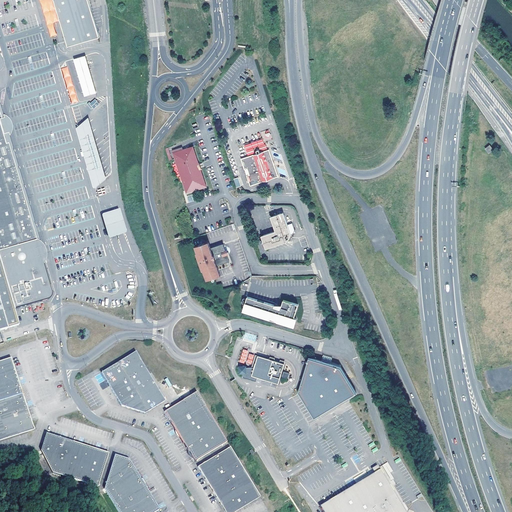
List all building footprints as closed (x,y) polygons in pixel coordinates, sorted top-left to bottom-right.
[(27,0),(7,0),(0,2),(0,16),(30,8),(27,0)] [(52,0),(65,45),(97,36),(86,0),(52,0)] [(32,15),(1,23),(5,36),(36,27),(32,15)] [(38,34),(8,42),(11,55),(42,47),(38,34)] [(43,53),(12,62),(16,75),(46,66),(43,53)] [(86,56),(73,59),(83,97),(95,94),(86,56)] [(68,66),(61,68),(71,104),(78,102),(68,66)] [(50,72),(16,82),(19,94),(54,85),(50,72)] [(56,91),(21,101),(25,114),(59,104),(56,91)] [(95,99),(87,104),(92,110),(99,104),(95,99)] [(57,112),(25,121),(29,134),(61,124),(57,112)] [(1,118),(0,113),(0,122),(3,124),(6,132),(10,134),(7,138),(9,144),(7,151),(9,154),(27,217),(31,220),(34,230),(33,236),(37,239),(40,233),(35,218),(32,216),(29,213),(11,152),(13,149),(14,146),(10,130),(7,122),(5,120),(1,118)] [(77,129),(94,190),(105,180),(88,119),(77,129)] [(10,134),(6,132),(3,124),(0,122),(0,331),(20,326),(17,315),(15,310),(49,300),(52,291),(41,253),(37,239),(33,236),(34,230),(31,220),(27,217),(9,154),(7,151),(9,144),(7,138),(10,134)] [(53,134),(24,142),(28,155),(43,150),(57,146),(53,134)] [(186,148),(174,152),(186,190),(189,190),(190,192),(208,186),(200,166),(194,145),(186,148)] [(484,149),(488,154),(493,150),(489,145),(484,149)] [(247,177),(251,185),(279,176),(274,164),(271,165),(270,162),(274,161),(269,149),(261,152),(257,153),(241,159),(244,170),(247,168),(250,176),(247,177)] [(58,152),(30,160),(33,173),(62,165),(58,152)] [(74,168),(35,180),(39,193),(78,181),(74,168)] [(86,207),(52,217),(56,229),(90,220),(86,207)] [(101,216),(107,238),(108,238),(109,238),(121,235),(124,234),(125,233),(125,232),(118,210),(113,211),(102,214),(101,215),(101,216)] [(277,232),(263,237),(268,250),(288,243),(292,234),(291,231),(295,230),(294,224),(289,226),(285,214),(272,218),(277,232)] [(92,226),(58,235),(62,248),(88,241),(96,239),(92,226)] [(210,248),(208,242),(194,246),(196,252),(195,253),(201,271),(202,271),(205,280),(214,278),(219,276),(217,270),(216,266),(227,263),(228,261),(226,255),(223,256),(222,252),(225,251),(223,244),(210,248)] [(97,245),(63,255),(67,268),(101,258),(97,245)] [(103,265),(69,275),(72,287),(107,278),(103,265)] [(219,268),(220,275),(229,273),(228,266),(219,268)] [(286,307),(247,296),(243,312),(295,327),(297,319),(299,319),(303,306),(288,301),(286,307)] [(137,353),(103,373),(110,385),(114,392),(119,401),(122,406),(147,413),(166,401),(157,382),(151,372),(137,353)] [(247,364),(240,365),(241,372),(244,372),(244,376),(257,380),(258,377),(278,383),(284,363),(257,355),(254,367),(252,366),(247,366),(247,364)] [(0,400),(24,393),(16,372),(12,359),(0,362),(0,400)] [(308,365),(299,391),(316,418),(347,398),(355,393),(339,367),(310,359),(308,365)] [(114,392),(110,385),(111,395),(119,401),(114,392)] [(180,401),(165,410),(171,420),(177,429),(180,435),(187,446),(189,449),(193,457),(195,460),(227,441),(197,391),(180,401)] [(0,440),(35,429),(24,393),(0,400),(0,440)] [(97,487),(108,452),(95,449),(88,446),(78,443),(60,438),(58,437),(45,433),(42,443),(40,450),(51,473),(62,476),(77,480),(97,487)] [(212,483),(215,488),(213,489),(220,501),(222,505),(224,509),(226,511),(232,511),(260,496),(230,446),(199,466),(210,484),(212,483)] [(120,511),(153,511),(160,508),(155,499),(146,485),(144,486),(142,483),(140,480),(142,479),(130,460),(116,455),(106,487),(120,511)] [(341,492),(320,505),(324,511),(405,511),(389,484),(380,469),(377,471),(341,492)]
